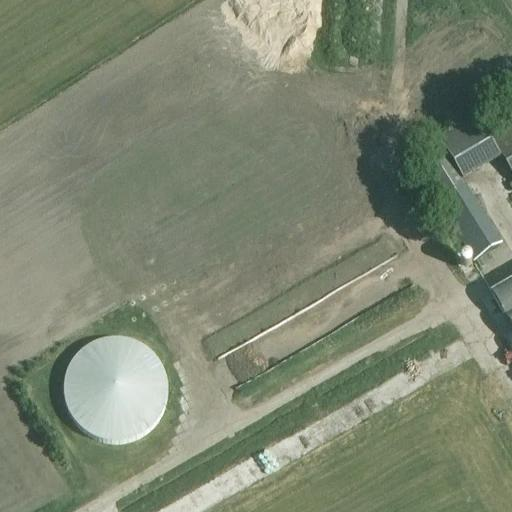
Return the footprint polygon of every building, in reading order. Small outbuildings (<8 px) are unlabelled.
[(503,161),(491,143),(476,118),(436,143),(462,186),(503,161)] [(511,129),(491,143),(511,177),(511,129)] [(506,260),(463,192),(443,159),(418,175),(481,276),(506,260)] [(511,287),(493,299),(511,330),(511,287)] [(324,297),(309,304),(321,329),(336,322),(324,297)] [(174,355),(188,345),(182,336),(167,346),(174,355)] [(167,401),(167,387),(163,374),(157,363),(147,353),(135,347),(122,343),(109,344),(96,347),(84,354),(75,364),(68,375),(65,389),(65,402),(69,415),(75,427),(85,436),(97,443),(110,446),(123,446),(136,442),(148,435),(157,426),(164,414),(167,401)]
